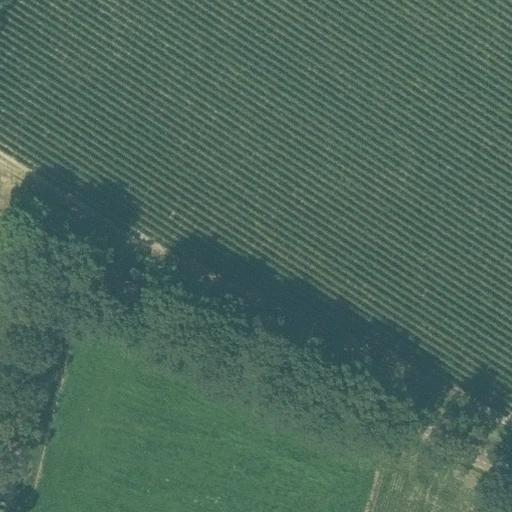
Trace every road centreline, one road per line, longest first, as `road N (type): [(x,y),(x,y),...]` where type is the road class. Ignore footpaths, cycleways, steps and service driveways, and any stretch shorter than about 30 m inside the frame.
road 1 (unclassified): [(511,463),(65,246)]
road 2 (unclassified): [(0,499),(65,246)]
